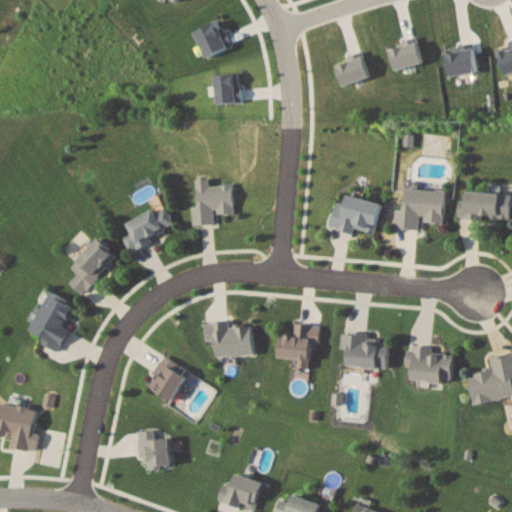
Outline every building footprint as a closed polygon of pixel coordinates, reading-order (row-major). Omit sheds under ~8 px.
[(233,184),(209,184),(209,178),(195,178),(196,223),(214,223),(214,212),(234,212),(233,184)] [(398,209),(397,227),(420,228),(420,221),(444,222),(446,190),(406,188),(405,210),(398,209)] [(511,218),(511,207),(511,191),(467,190),(466,199),(460,199),(460,216),(511,218)] [(154,207),(126,222),(131,232),(123,236),(130,249),(175,224),(165,206),(156,211),(154,207)] [(81,293),(118,257),(98,237),(70,264),(79,273),(70,281),(81,293)] [(388,367),(390,335),(344,332),(343,364),(388,367)] [(455,351),(410,347),(407,377),(452,381),(455,351)] [(511,396),(511,353),(492,357),(493,367),(470,371),(475,403),(511,396)] [(174,360),(165,355),(149,385),(172,398),(185,375),(171,366),(174,360)] [(329,511),(331,505),(293,494),(291,502),(280,499),(276,511),(329,511)]
